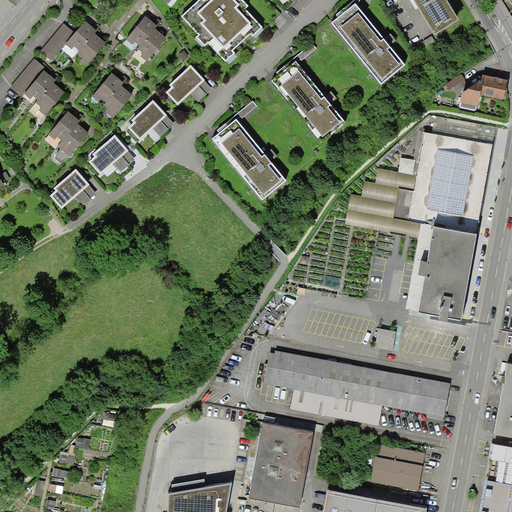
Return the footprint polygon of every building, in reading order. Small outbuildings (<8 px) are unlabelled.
[(195,0),(180,14),(198,33),(194,37),(203,47),(206,43),(223,62),(233,53),(230,50),(245,37),(251,43),(257,37),(253,33),(258,28),(241,10),(245,6),(239,0),(195,0)] [(409,0),(415,9),(417,8),(434,35),(459,19),(447,0),(409,0)] [(355,3),(331,22),(381,84),(406,65),(355,3)] [(157,26),(145,16),(127,40),(133,45),(135,42),(140,45),(141,46),(155,29),(157,26)] [(97,30),(85,20),(75,32),(65,43),(66,44),(72,50),(75,46),(80,51),(94,33),(97,30)] [(75,32),(64,23),(40,51),(51,61),(66,44),(65,43),(75,32)] [(166,37),(155,29),(141,46),(140,45),(135,51),(147,61),(166,37)] [(106,43),(94,33),(80,51),(77,54),(82,58),(79,61),(86,66),(106,43)] [(45,67),(34,59),(10,88),(20,97),(24,93),(33,81),(43,69),(45,67)] [(295,61),(271,80),(322,142),(347,122),(295,61)] [(187,66),(167,84),(170,88),(164,92),(175,104),(188,92),(196,101),(209,90),(187,66)] [(56,80),(43,69),(33,81),(24,93),(25,94),(31,99),(33,95),(39,100),(53,83),(56,80)] [(123,82),(111,73),(93,96),(99,101),(101,99),(106,102),(107,103),(121,85),(123,82)] [(505,80),(482,75),(457,88),(457,106),(477,107),(478,92),(502,97),(505,80)] [(65,92),(53,83),(39,100),(36,103),(41,107),(38,110),(45,116),(65,92)] [(132,94),(121,85),(107,103),(106,102),(101,108),(113,118),(132,94)] [(150,100),(128,119),(131,123),(126,127),(137,140),(150,128),(159,139),(173,127),(150,100)] [(80,121),(68,111),(49,135),(55,140),(57,137),(62,140),(63,141),(77,124),(80,121)] [(462,317),(495,127),(435,115),(431,134),(421,131),(411,190),(397,190),(391,217),(418,224),(402,308),(462,317)] [(236,119),(212,138),(262,200),(287,180),(236,119)] [(88,132),(77,124),(63,141),(62,140),(57,146),(69,156),(88,132)] [(132,160),(112,135),(89,153),(92,156),(87,161),(97,173),(111,162),(119,171),(132,160)] [(73,169),(52,188),(54,190),(47,196),(57,207),(70,195),(80,206),(94,193),(73,169)] [(443,420),(449,385),(269,348),(261,384),(291,390),(288,409),(381,426),(384,410),(443,420)] [(511,365),(502,364),(489,435),(511,438),(511,365)] [(314,431),(263,422),(248,497),(299,507),(314,431)] [(425,452),(378,444),(371,481),(418,490),(425,452)] [(511,511),(511,483),(487,480),(481,511),(511,511)] [(226,511),(233,482),(168,493),(167,511),(226,511)] [(328,489),(323,511),(425,511),(426,506),(328,489)]
